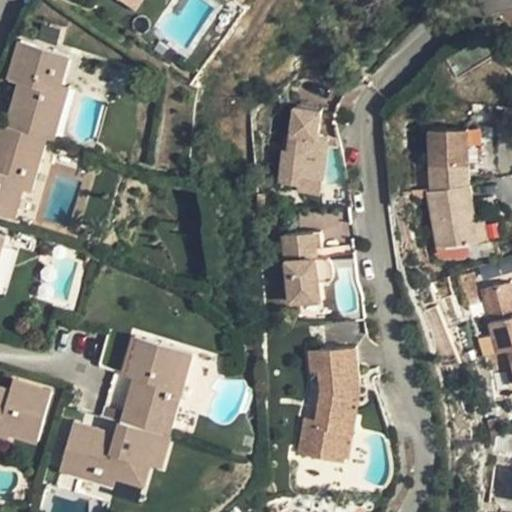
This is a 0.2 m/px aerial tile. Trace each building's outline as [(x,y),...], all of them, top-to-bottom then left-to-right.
[(78,48),(29,33),(17,72),(26,74),(33,76),(27,97),(20,95),(14,116),(58,129),(64,131),(79,79),(70,77),(78,48)] [(485,33),(446,55),(458,77),(498,56),(485,33)] [(33,76),(26,74),(20,95),(27,97),(33,76)] [(278,178),(295,181),(297,170),(322,175),(330,136),(317,134),(321,108),(295,103),(288,146),(284,145),(278,178)] [(14,116),(6,113),(0,132),(0,139),(6,142),(0,159),(0,204),(23,211),(31,183),(37,164),(47,166),(58,129),(14,116)] [(482,131),(469,132),(472,167),(484,166),(482,131)] [(469,132),(431,135),(430,136),(434,168),(472,167),(469,132)] [(41,185),(47,166),(37,164),(31,183),(41,185)] [(322,175),(297,170),(295,181),(294,187),(319,192),(322,175)] [(482,245),(472,186),(428,193),(438,253),(482,245)] [(1,225),(0,224),(0,255),(5,242),(10,230),(1,225)] [(323,229),(285,232),(291,302),(324,299),(321,280),(334,279),(333,254),(325,255),(323,229)] [(511,292),(509,281),(480,288),(498,352),(509,350),(511,360),(511,292)] [(126,395),(122,411),(119,418),(168,434),(179,400),(169,396),(174,380),(179,364),(184,349),(135,334),(123,373),(132,375),(138,377),(132,397),(126,395)] [(360,349),(356,344),(313,348),(313,369),(322,369),(323,384),(321,400),(318,418),(306,417),(300,452),(335,458),(340,430),(350,431),(355,432),(359,406),(343,403),(344,396),(350,396),(351,386),(357,385),(355,368),(361,368),(360,349)] [(362,380),(361,368),(355,368),(357,385),(351,386),(350,396),(344,396),(343,403),(359,406),(362,392),(362,380)] [(0,426),(1,427),(30,435),(44,384),(6,373),(1,390),(0,389),(0,426)] [(132,397),(138,377),(132,375),(126,395),(132,397)] [(184,383),(174,380),(169,396),(179,400),(184,383)] [(100,413),(119,418),(122,411),(102,405),(100,413)] [(159,465),(168,434),(119,418),(115,431),(113,438),(94,432),(96,425),(72,418),(57,467),(111,483),(114,474),(141,482),(147,462),(159,465)] [(113,438),(115,431),(96,425),(94,432),(113,438)] [(345,460),(350,431),(340,430),(335,458),(345,460)] [(493,449),(493,452),(511,455),(511,453),(511,440),(510,432),(507,433),(504,435),(502,436),(500,438),(498,440),(497,442),(495,445),(493,449)]
